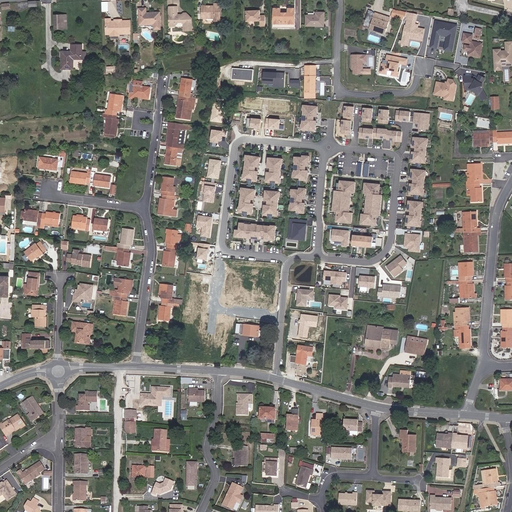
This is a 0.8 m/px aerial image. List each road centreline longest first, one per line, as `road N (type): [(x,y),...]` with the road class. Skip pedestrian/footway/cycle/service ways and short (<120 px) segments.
road 1 (residential): [(322,146),(246,138),(233,151),(221,253),(287,263)]
road 2 (residential): [(317,257),(369,262),(391,239),(395,155),(334,148)]
road 3 (residential): [(483,366),(494,222),(511,182)]
road 4 (residential): [(338,0),(339,89),(405,93),(423,67)]
road 5 (residential): [(136,367),(151,257),(148,210)]
road 6 (residential): [(218,370),(207,450),(216,478),(201,511)]
